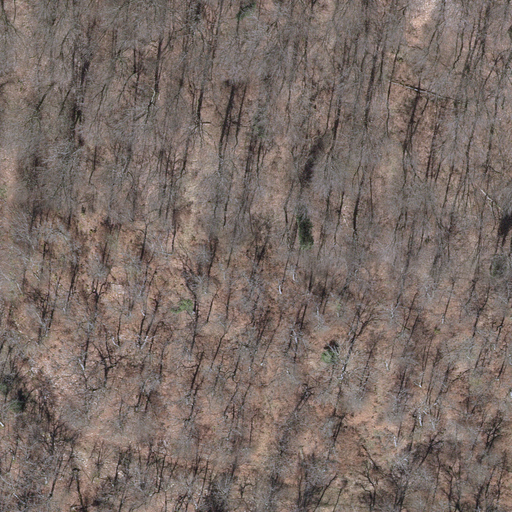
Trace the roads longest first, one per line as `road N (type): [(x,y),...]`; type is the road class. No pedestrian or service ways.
road 1 (track): [(0,323),(26,395),(65,431),(145,463),(328,496),(511,511)]
road 2 (track): [(0,62),(17,77),(21,107),(0,296)]
road 3 (track): [(319,0),(337,20),(410,48),(511,62)]
